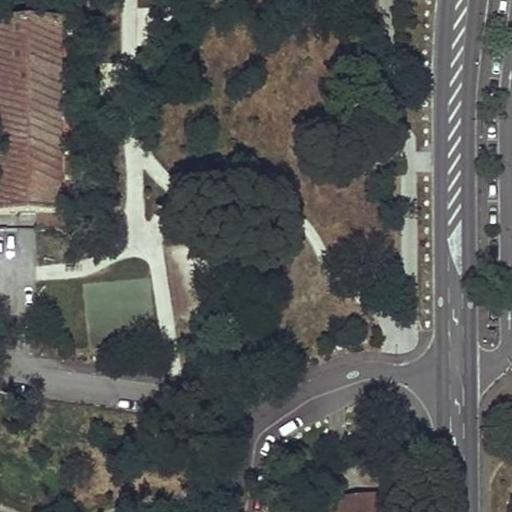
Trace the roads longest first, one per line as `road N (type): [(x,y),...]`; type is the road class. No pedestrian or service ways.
road 1 (residential): [(455,389),(372,382),(275,409),(0,373)]
road 2 (tertiary): [(455,389),(454,40)]
road 3 (tertiary): [(456,511),(455,389)]
